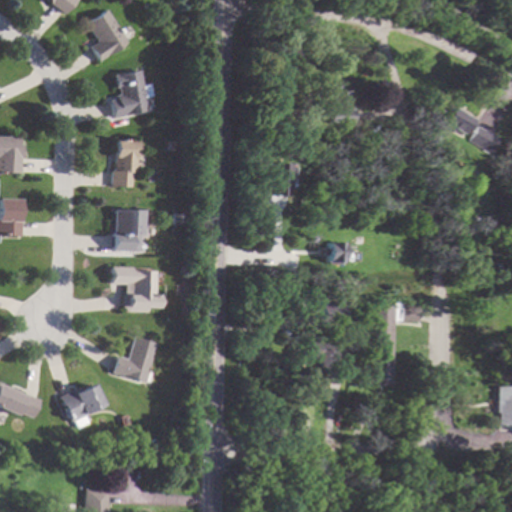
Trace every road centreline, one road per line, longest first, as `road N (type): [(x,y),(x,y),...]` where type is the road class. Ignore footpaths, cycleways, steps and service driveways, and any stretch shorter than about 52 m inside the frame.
road 1 (residential): [(384,21),(437,262),(443,398),(429,437),(392,453),(213,453)]
road 2 (tertiary): [(210,511),(221,0)]
road 3 (residential): [(0,27),(33,54),(69,115),(64,297),(47,321)]
road 4 (residential): [(511,83),(384,21),(221,9)]
